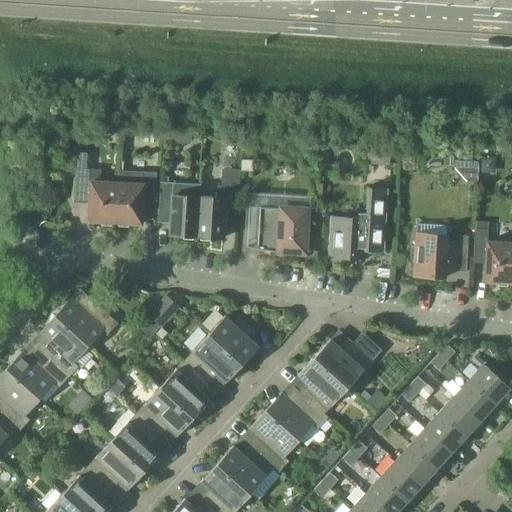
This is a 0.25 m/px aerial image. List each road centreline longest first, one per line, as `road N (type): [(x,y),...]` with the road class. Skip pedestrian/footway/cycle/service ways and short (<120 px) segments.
road 1 (primary): [(0,3),(511,36)]
road 2 (residential): [(141,511),(318,311),(320,298)]
road 3 (residential): [(320,298),(68,260)]
road 4 (residential): [(511,331),(320,298)]
